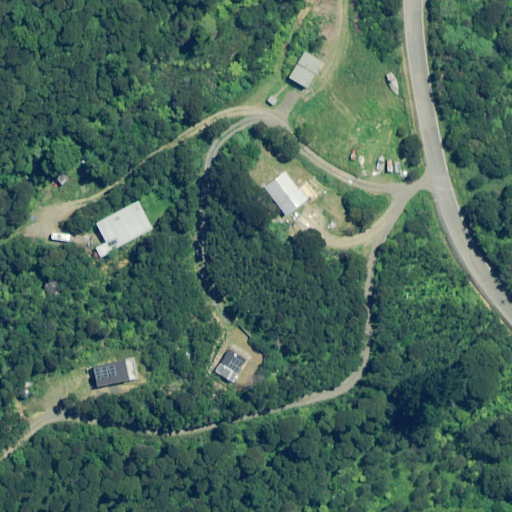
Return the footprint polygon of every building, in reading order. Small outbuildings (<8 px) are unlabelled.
[(291,50),(281,46),(273,70),(283,74),(291,50)] [(308,63),(301,59),(290,78),(308,88),(323,61),(312,55),(308,63)] [(305,95),(299,89),(283,104),(290,111),(305,95)] [(389,141),(384,128),(376,131),(381,144),(389,141)] [(377,146),(374,132),(365,134),(368,148),(377,146)] [(265,188),(273,197),(275,195),(282,204),(281,205),(289,215),(312,195),(305,187),(301,190),(284,172),(265,188)] [(102,258),(110,253),(111,255),(120,250),(118,247),(152,229),(138,201),(97,223),(108,242),(97,248),(102,258)]
